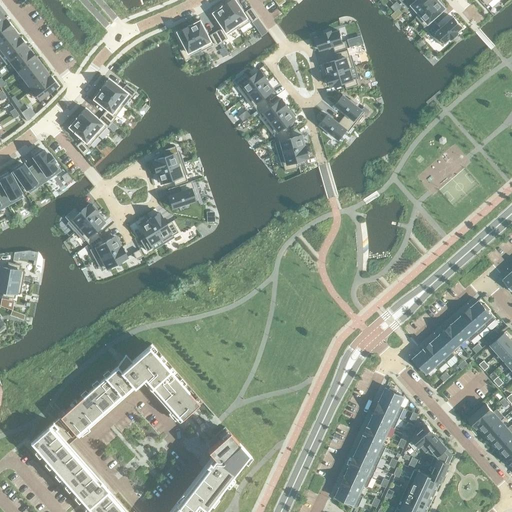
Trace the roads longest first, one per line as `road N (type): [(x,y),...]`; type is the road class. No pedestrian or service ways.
road 1 (residential): [(141,511),(85,445),(134,397),(173,430),(169,439),(188,464),(184,479)]
road 2 (residential): [(391,360),(511,494)]
road 3 (residential): [(317,511),(391,360)]
road 4 (tertiary): [(341,381),(280,511)]
road 5 (residential): [(391,360),(484,279)]
